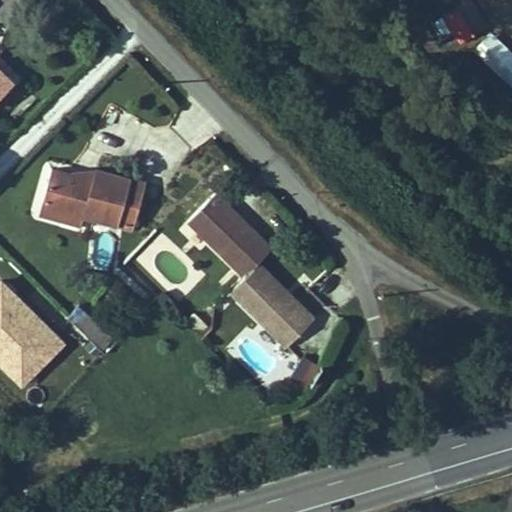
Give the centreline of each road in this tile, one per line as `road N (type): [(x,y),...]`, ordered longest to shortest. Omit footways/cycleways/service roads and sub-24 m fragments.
road 1 (residential): [(353,248),(142,29)]
road 2 (primary): [(245,511),(511,434)]
road 3 (residential): [(353,248),(408,410),(427,511)]
road 4 (residential): [(0,173),(142,29)]
road 5 (residential): [(511,337),(353,248)]
